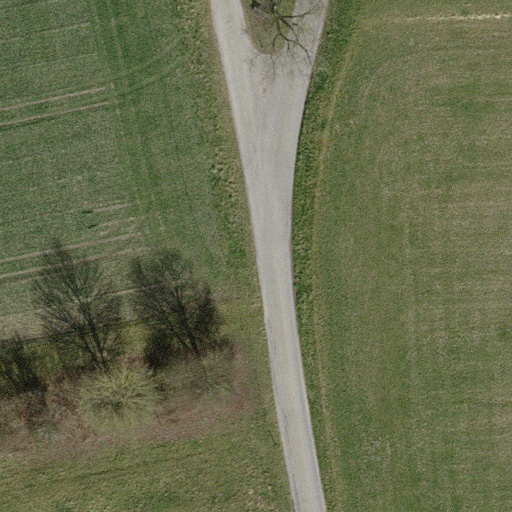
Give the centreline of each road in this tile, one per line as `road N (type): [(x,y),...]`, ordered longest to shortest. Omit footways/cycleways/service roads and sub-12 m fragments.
road 1 (tertiary): [(274,224),(312,511)]
road 2 (unclassified): [(274,224),(229,0)]
road 3 (tertiary): [(313,0),(274,224)]
road 4 (track): [(168,511),(306,484)]
